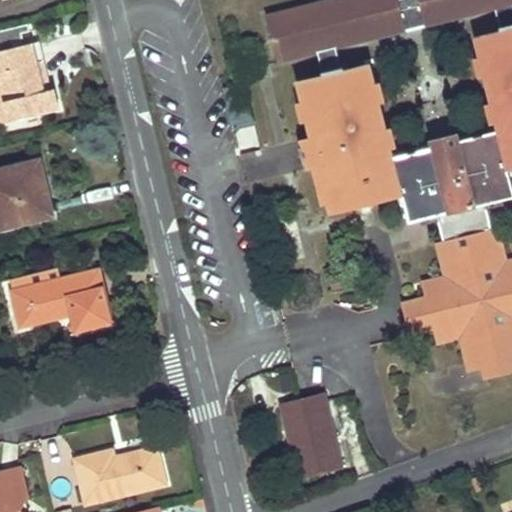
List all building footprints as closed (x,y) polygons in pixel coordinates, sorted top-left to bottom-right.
[(267,16),(279,63),(316,53),(334,49),(494,8),(511,3),(511,0),(354,0),(353,4),(346,6),(341,0),(328,0),(318,3),(313,14),(306,16),(299,8),(267,16)] [(313,14),(318,3),(299,8),(306,16),(313,14)] [(511,3),(494,8),(499,27),(511,24),(511,3)] [(511,24),(499,27),(500,31),(474,37),(498,130),(457,140),(455,134),(430,140),(429,147),(391,156),(368,63),(340,71),(339,67),(321,71),(322,76),(296,82),(309,131),(312,144),(316,160),(329,213),(400,194),(408,223),(435,216),(443,243),(437,244),(444,272),(449,275),(445,281),(441,278),(424,283),(427,299),(435,327),(439,345),(456,341),(459,338),(465,343),(463,346),(469,373),(511,361),(511,24)] [(34,43),(0,50),(0,86),(8,121),(57,109),(53,90),(45,91),(40,67),(34,43)] [(339,67),(334,49),(316,53),(321,71),(339,67)] [(230,128),(245,127),(248,149),(257,148),(249,84),(225,87),(230,128)] [(0,122),(8,121),(0,86),(0,122)] [(309,131),(296,134),(304,163),(316,160),(312,144),(309,131)] [(38,162),(20,166),(25,186),(43,181),(38,162)] [(20,166),(0,170),(0,226),(51,215),(48,202),(43,181),(25,186),(20,166)] [(13,292),(63,280),(61,270),(11,283),(13,292)] [(63,280),(13,292),(21,326),(72,313),(76,331),(111,322),(102,289),(98,271),(63,280)] [(408,303),(415,332),(435,327),(427,299),(408,303)] [(324,392),(298,399),(300,404),(326,397),(324,392)] [(298,399),(281,404),(287,426),(291,444),(299,442),(307,476),(344,466),(326,397),(300,404),(298,399)] [(299,442),(291,444),(299,478),(307,476),(299,442)] [(112,451),(76,460),(87,504),(164,484),(156,448),(113,458),(112,451)] [(0,484),(1,487),(0,487),(0,511),(25,511),(19,509),(31,495),(23,467),(0,473),(0,484)]
